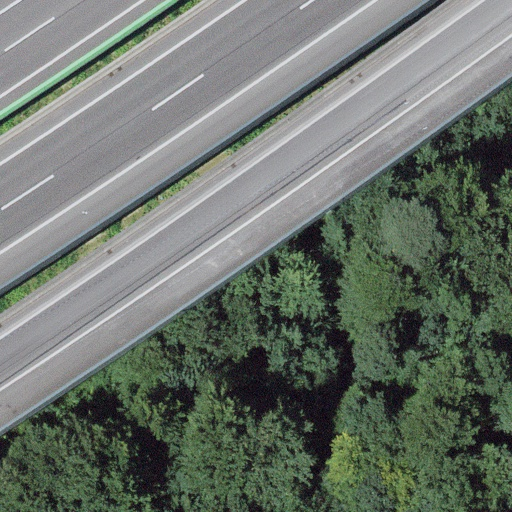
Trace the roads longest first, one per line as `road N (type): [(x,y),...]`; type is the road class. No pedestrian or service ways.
road 1 (motorway): [(0,373),(511,16)]
road 2 (motorway): [(0,212),(316,0)]
